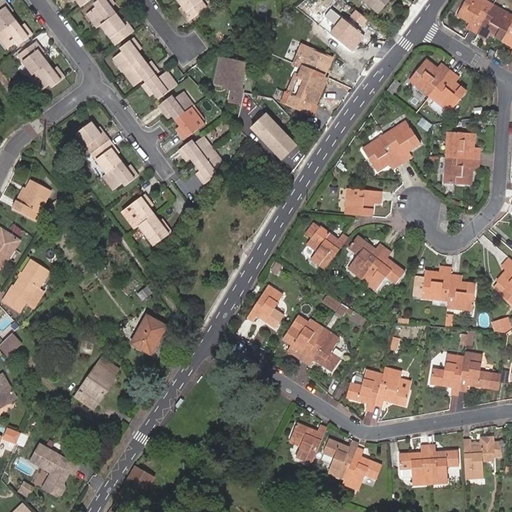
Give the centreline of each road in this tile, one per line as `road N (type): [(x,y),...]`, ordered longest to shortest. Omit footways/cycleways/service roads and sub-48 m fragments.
road 1 (tertiary): [(206,341),(306,179),(419,24)]
road 2 (residential): [(511,412),(365,432),(206,341)]
road 3 (residential): [(505,79),(495,208),(455,243),(440,243),(421,223),(420,208)]
road 4 (tertiary): [(94,511),(206,341)]
road 5 (residential): [(0,164),(13,139),(95,83)]
